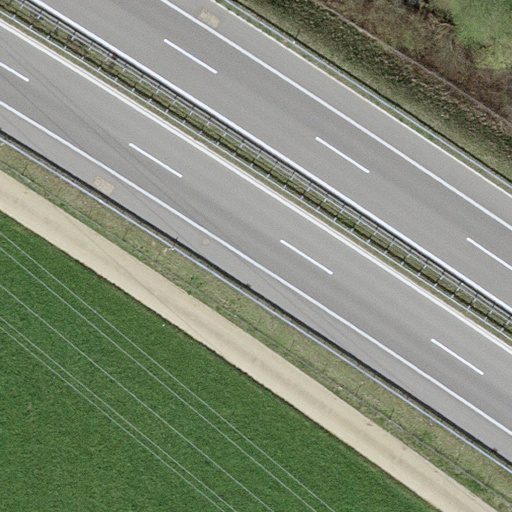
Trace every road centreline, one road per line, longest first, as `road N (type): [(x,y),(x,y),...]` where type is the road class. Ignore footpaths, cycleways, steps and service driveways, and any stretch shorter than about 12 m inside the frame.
road 1 (motorway): [(0,63),(511,394)]
road 2 (track): [(473,511),(0,190)]
road 3 (motorway): [(511,268),(102,0)]
